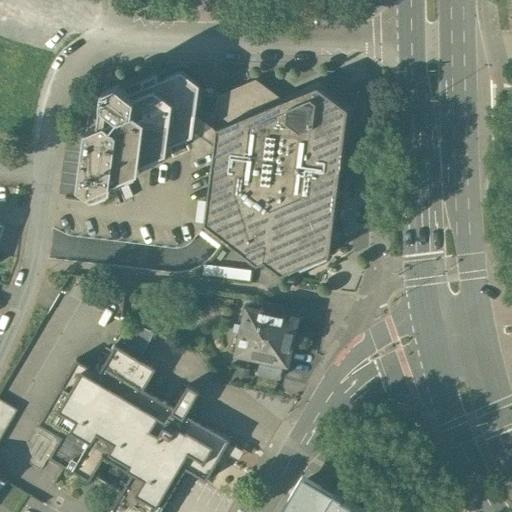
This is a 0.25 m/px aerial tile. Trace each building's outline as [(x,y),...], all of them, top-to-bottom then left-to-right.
[(511,0),(496,0),(496,14),(511,13),(511,0)] [(143,87),(129,93),(118,85),(104,91),(101,126),(87,131),(80,185),(94,196),(111,189),(112,182),(138,170),(139,164),(166,152),(168,138),(193,128),(198,95),(199,85),(182,71),(156,82),(157,76),(156,75),(143,81),(143,82),(145,81),(144,87),(143,87)] [(318,88),(285,101),(256,79),(221,94),(221,98),(214,145),(204,229),(252,266),(264,261),(281,274),(329,253),(343,145),(343,139),(347,110),(318,88)] [(221,98),(198,95),(193,128),(214,145),(221,98)] [(297,318),(246,307),(236,354),(260,359),(283,364),(287,365),(297,318)] [(154,333),(132,322),(121,343),(143,354),(154,333)] [(186,414),(174,407),(144,389),(156,368),(115,344),(99,372),(76,358),(37,424),(60,437),(49,457),(90,481),(103,457),(131,474),(108,511),(159,511),(185,468),(206,481),(223,452),(218,449),(223,439),(229,442),(230,440),(186,414)] [(283,364),(260,359),(257,373),(281,378),(283,364)] [(174,407),(186,414),(199,391),(188,384),(174,407)] [(0,398),(0,439),(18,409),(0,398)] [(332,496),(306,480),(286,511),(366,511),(342,498),(342,496),(335,492),(332,496)]
